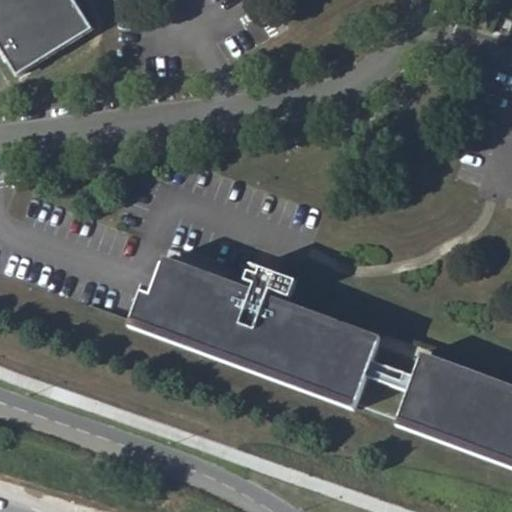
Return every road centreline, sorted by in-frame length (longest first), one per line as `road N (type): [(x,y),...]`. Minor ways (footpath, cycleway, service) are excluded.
road 1 (residential): [(0,143),(308,106),(370,84),(417,24),(425,0)]
road 2 (residential): [(272,511),(197,471),(0,398)]
